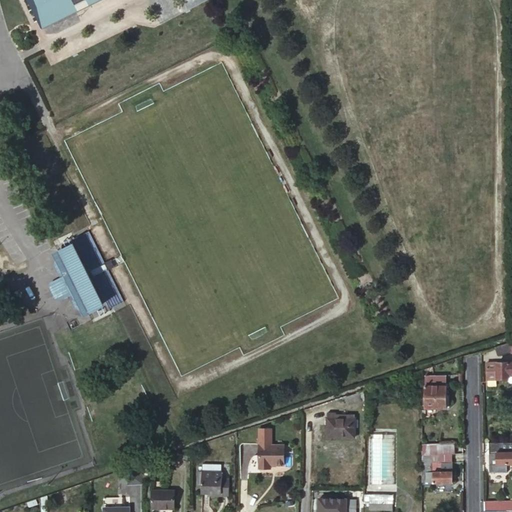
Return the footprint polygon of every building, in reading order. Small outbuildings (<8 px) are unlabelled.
[(27,0),(42,30),(102,0),(27,0)] [(75,296),(82,311),(92,313),(112,304),(115,310),(130,302),(94,232),(80,240),(83,246),(63,256),(59,265),(67,281),(56,286),(54,291),(59,301),(63,302),(75,296)] [(510,349),(508,342),(496,346),(499,354),(511,350),(510,349)] [(487,379),(497,379),(509,379),(509,374),(511,373),(511,361),(497,361),(487,362),(487,379)] [(424,384),(424,407),(446,408),(446,385),(445,385),(446,374),(433,374),(432,385),(424,384)] [(360,398),(357,391),(345,395),(348,403),(360,398)] [(328,417),(327,435),(354,436),(355,417),(336,417),(336,415),(336,412),(328,412),(328,417)] [(511,442),(490,442),(489,471),(508,471),(508,464),(511,463),(511,442)] [(422,453),(433,453),(455,453),(454,443),(422,443),(422,453)] [(260,445),(260,468),(271,468),(271,465),(285,465),(285,445),(260,445)] [(422,453),(422,481),(433,481),(433,482),(452,482),(452,462),(442,462),(442,471),(433,471),(433,462),(433,453),(422,453)] [(442,471),(442,462),(433,462),(433,471),(442,471)] [(201,483),(202,492),(211,492),(211,495),(229,496),(230,478),(222,478),(222,471),(220,471),(220,463),(201,463),(201,471),(201,483)] [(153,479),(153,487),(161,487),(161,479),(153,479)] [(151,487),(151,505),(174,505),(174,487),(161,487),(153,487),(151,487)] [(318,497),(317,511),(356,511),(356,498),(327,497),(328,494),(321,494),(321,497),(318,497)] [(511,500),(484,500),(484,510),(496,510),(504,510),(511,509),(511,500)]
